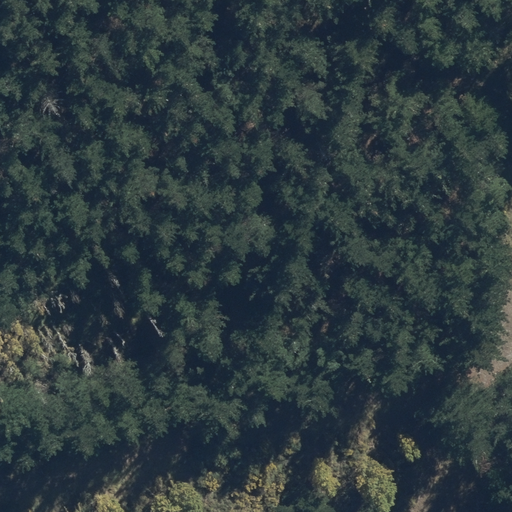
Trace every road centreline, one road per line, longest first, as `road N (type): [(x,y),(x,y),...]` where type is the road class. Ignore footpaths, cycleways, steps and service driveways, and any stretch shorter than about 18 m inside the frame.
road 1 (track): [(511,220),(459,367),(429,511)]
road 2 (track): [(299,0),(511,119)]
